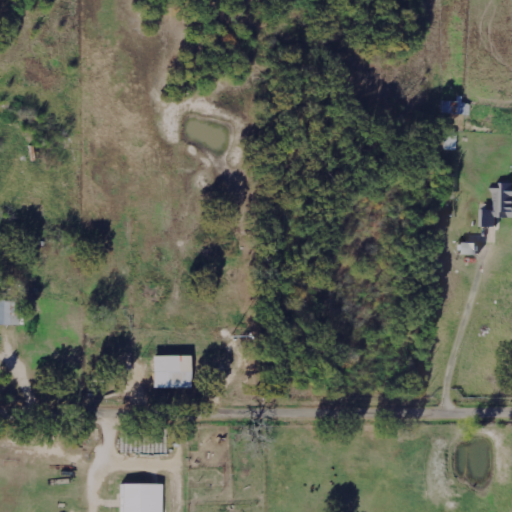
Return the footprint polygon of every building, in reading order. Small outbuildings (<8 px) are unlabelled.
[(456,174),(442,174),(441,199),(455,199),(456,174)] [(484,227),(499,226),(499,218),(511,217),(511,183),(505,183),(505,188),(497,188),(497,209),(483,209),(484,227)] [(0,324),(18,325),(18,301),(0,300),(0,324)] [(152,356),(152,388),(190,388),(190,355),(152,356)] [(121,511),(161,511),(162,485),(122,484),(121,511)]
